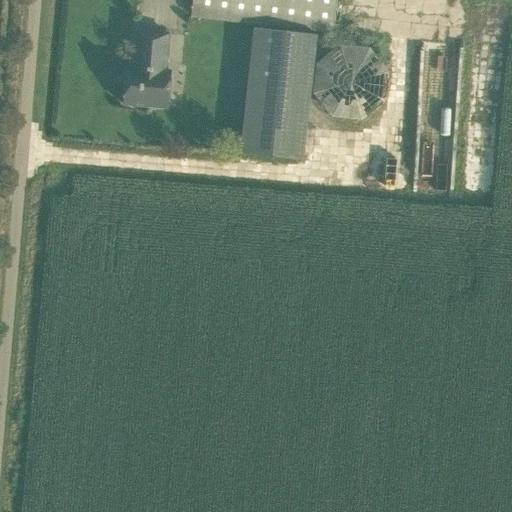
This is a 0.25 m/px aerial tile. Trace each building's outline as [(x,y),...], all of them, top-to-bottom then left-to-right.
[(191,0),(190,18),(332,34),(335,0),(191,0)] [(511,1),(469,1),(468,26),(490,26),(490,41),(511,41),(511,1)] [(169,34),(136,31),(133,68),(126,67),(123,104),(168,108),(171,71),(166,71),(169,34)] [(413,190),(456,193),(465,44),(421,42),(414,163),(404,163),(403,178),(414,179),(413,190)] [(388,71),(369,48),(339,44),(316,63),(312,93),(331,117),(361,120),(385,101),(388,71)]
